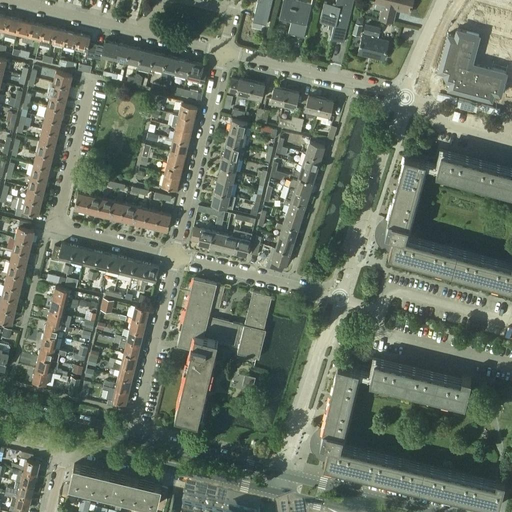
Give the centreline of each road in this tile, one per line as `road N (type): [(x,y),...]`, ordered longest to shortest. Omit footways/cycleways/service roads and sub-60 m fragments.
road 1 (tertiary): [(63,441),(276,492)]
road 2 (residential): [(404,96),(338,297)]
road 3 (residential): [(176,253),(223,53)]
road 4 (residential): [(129,438),(176,253)]
road 5 (residential): [(404,96),(223,53)]
road 6 (residential): [(338,297),(282,474)]
road 7 (residential): [(338,297),(176,253)]
road 8 (tertiary): [(282,474),(129,438)]
road 9 (residential): [(50,221),(86,77)]
road 10 (residential): [(146,35),(4,0)]
road 11 (tertiary): [(129,438),(0,407)]
road 12 (residential): [(176,253),(50,221)]
